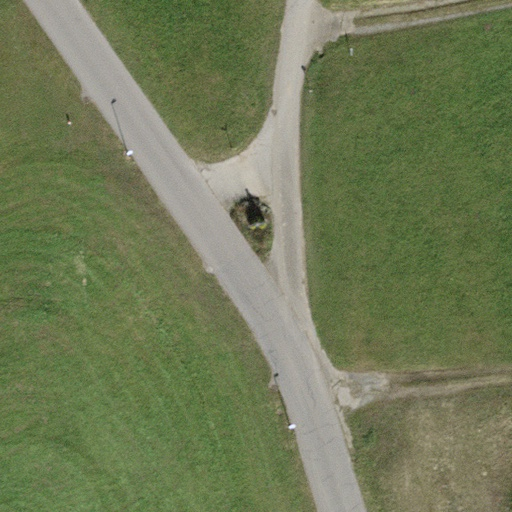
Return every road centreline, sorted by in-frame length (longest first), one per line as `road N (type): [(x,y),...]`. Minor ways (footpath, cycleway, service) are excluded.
road 1 (unclassified): [(57,0),(248,278),(314,406),(347,511)]
road 2 (track): [(248,278),(270,207),(305,0)]
